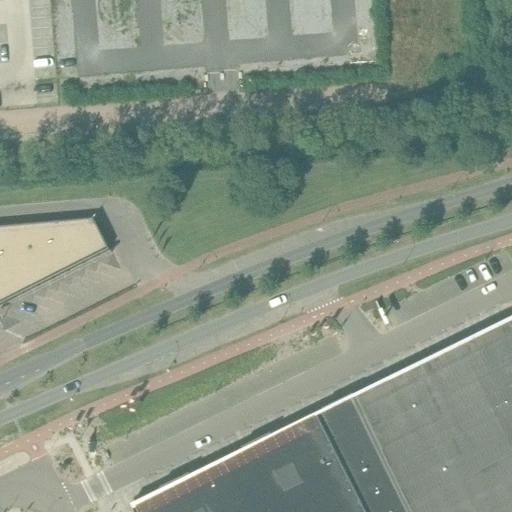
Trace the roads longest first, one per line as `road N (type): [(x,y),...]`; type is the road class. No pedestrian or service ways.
road 1 (secondary): [(0,418),(317,288),(511,219)]
road 2 (secondary): [(511,182),(381,219),(0,378)]
road 3 (unclassified): [(0,123),(386,92)]
road 4 (unknown): [(0,337),(154,265)]
